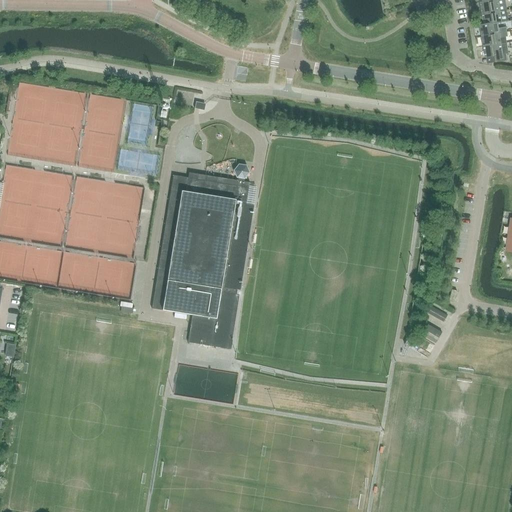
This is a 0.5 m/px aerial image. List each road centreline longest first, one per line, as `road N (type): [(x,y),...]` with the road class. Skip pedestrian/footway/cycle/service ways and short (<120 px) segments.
road 1 (residential): [(511,101),(291,64)]
road 2 (residential): [(291,64),(231,54),(141,8)]
road 3 (residential): [(141,8),(0,4)]
